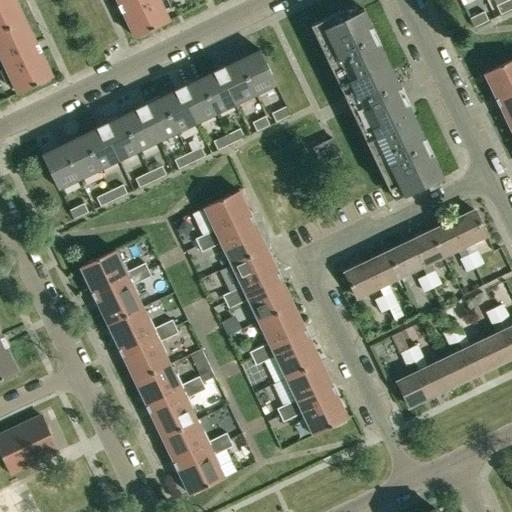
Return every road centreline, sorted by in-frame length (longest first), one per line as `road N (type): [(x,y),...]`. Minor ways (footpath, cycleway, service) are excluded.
road 1 (residential): [(411,482),(312,264),(489,175)]
road 2 (residential): [(0,129),(271,0)]
road 3 (residential): [(489,175),(405,0)]
road 4 (residential): [(79,373),(0,205)]
road 5 (residential): [(143,511),(79,373)]
